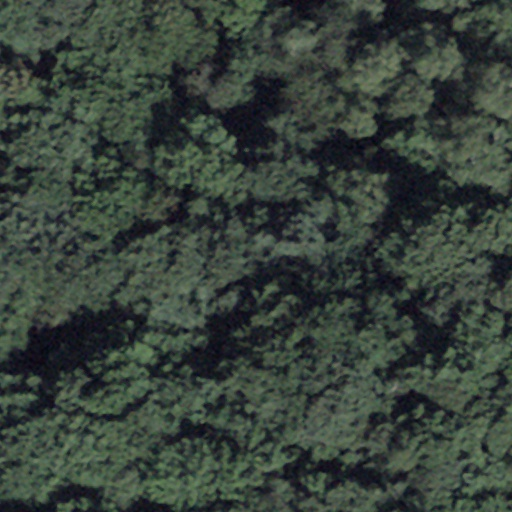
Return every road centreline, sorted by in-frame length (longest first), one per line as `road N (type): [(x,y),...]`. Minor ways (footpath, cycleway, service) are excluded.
road 1 (track): [(156,0),(200,83),(241,133),(389,196),(511,319)]
road 2 (track): [(377,511),(305,493),(0,356)]
